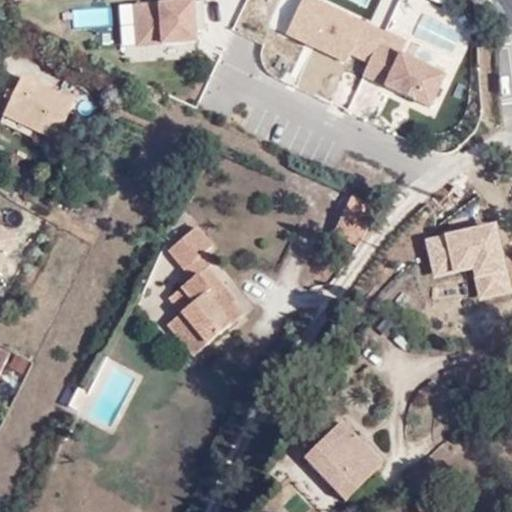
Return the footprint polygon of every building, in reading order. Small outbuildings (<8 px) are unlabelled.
[(351,53),(370,62),(378,44),(384,32),(315,0),(302,0),(287,33),(347,62),(351,53)] [(196,43),(196,32),(205,32),(203,2),(135,8),(138,48),(196,43)] [(111,23),(110,7),(76,10),(77,26),(111,23)] [(386,86),(430,107),(445,75),(400,54),(378,44),(370,62),(363,75),(386,86)] [(6,114),(57,137),(76,97),(25,75),(6,114)] [(335,230),(360,241),(377,206),(352,195),(335,230)] [(181,312),(188,307),(196,316),(215,337),(244,311),(221,286),(226,282),(201,254),(215,242),(199,224),(169,250),(190,277),(169,297),(181,312)] [(188,326),(207,345),(215,337),(196,316),(188,326)] [(76,409),(84,392),(77,388),(68,405),(76,409)] [(345,498),(384,462),(343,420),(304,456),(345,498)]
